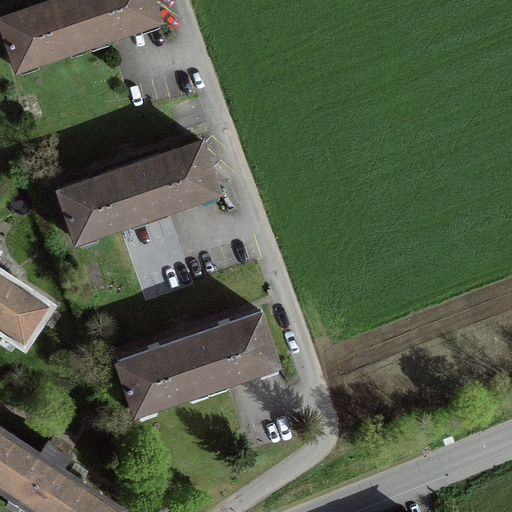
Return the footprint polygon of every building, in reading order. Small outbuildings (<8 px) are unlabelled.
[(158,20),(151,0),(53,0),(0,18),(0,22),(16,69),(158,20)] [(207,161),(200,141),(58,190),(75,240),(217,191),(208,165),(211,164),(209,160),(207,161)] [(0,330),(23,345),(49,305),(0,273),(0,330)] [(117,363),(134,412),(276,364),(259,314),(117,363)] [(65,456),(56,451),(47,444),(39,456),(0,430),(0,487),(37,511),(117,511),(119,509),(57,469),(65,456)]
